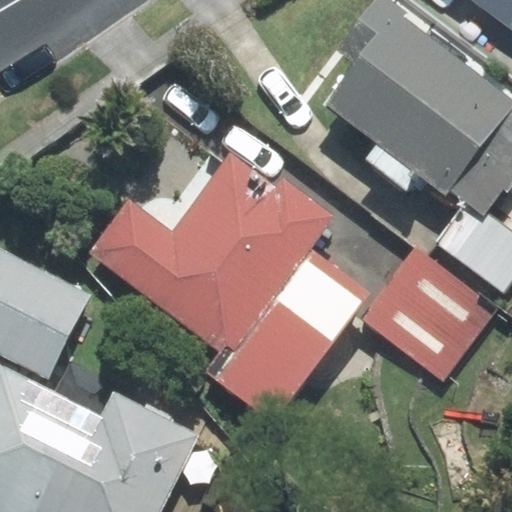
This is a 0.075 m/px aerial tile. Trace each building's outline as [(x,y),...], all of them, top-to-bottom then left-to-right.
[(511,0),(463,0),(511,36),(511,0)] [(390,223),(503,304),(511,291),(511,241),(494,229),(511,203),(511,116),(404,40),(413,28),(381,5),(334,70),(351,82),(320,126),(371,162),(360,176),(402,206),(390,223)] [(211,396),(272,442),(370,313),(311,268),(338,233),(285,193),(277,203),(229,167),(170,244),(127,212),(86,265),(229,373),(211,396)] [(498,316),(415,257),(364,329),(447,388),(498,316)] [(0,259),(0,363),(51,389),(93,305),(0,259)] [(8,372),(0,386),(0,511),(174,511),(209,444),(121,399),(108,423),(8,372)]
